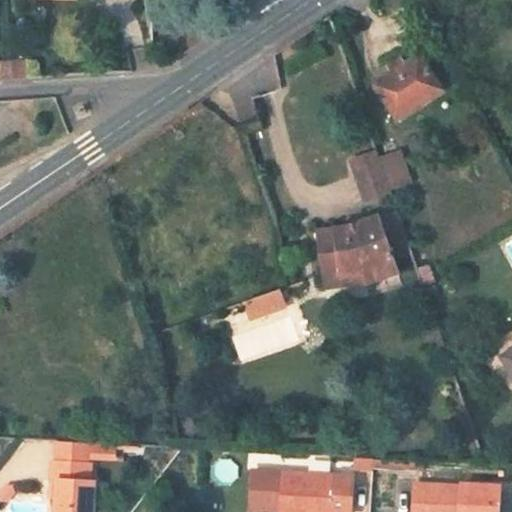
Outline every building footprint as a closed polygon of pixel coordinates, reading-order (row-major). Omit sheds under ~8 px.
[(442,91),(420,57),(407,65),(403,59),(389,69),(392,74),(376,85),(397,119),(442,91)] [(0,80),(15,80),(14,63),(0,64),(0,80)] [(378,154),(376,151),(367,154),(352,159),(356,171),(357,173),(364,171),(381,165),(378,154)] [(385,171),(392,191),(410,184),(405,171),(400,156),(382,162),(385,171)] [(383,171),(381,165),(357,173),(366,199),(390,191),(383,171)] [(365,271),(368,282),(398,271),(384,232),(404,225),(398,210),(379,217),(379,216),(349,226),(318,230),(325,276),(365,271)] [(326,289),(368,282),(365,271),(325,276),(326,289)] [(255,318),(289,307),(282,287),(248,299),(255,318)] [(511,350),(502,357),(511,374),(511,350)] [(60,442),(60,462),(85,463),(85,443),(60,442)] [(221,484),(240,479),(234,457),(215,462),(221,484)] [(356,458),(355,469),(374,470),(374,467),(374,459),(356,458)] [(374,459),(374,467),(383,468),(383,460),(374,459)] [(383,460),(383,468),(404,469),(405,461),(383,460)] [(405,461),(404,469),(423,471),(424,463),(405,461)] [(60,462),(53,462),(53,480),(58,480),(57,498),(56,511),(93,511),(95,481),(90,481),(91,463),(85,463),(60,462)] [(352,511),(355,478),(254,472),(252,510),(277,511),(352,511)] [(498,511),(500,487),(463,484),(462,487),(433,485),(431,511),(498,511)]
